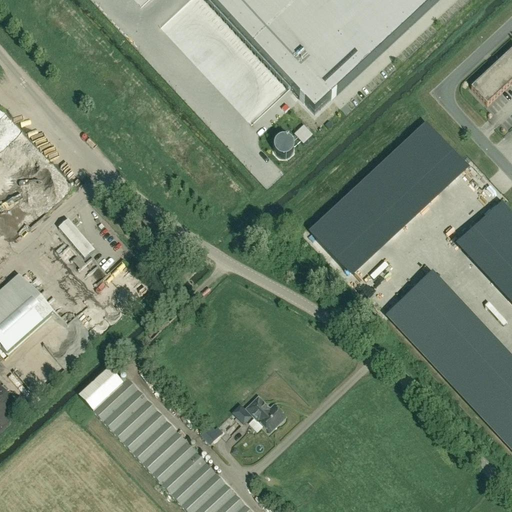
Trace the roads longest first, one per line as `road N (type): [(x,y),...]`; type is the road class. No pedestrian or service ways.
road 1 (unclassified): [(511,494),(446,419),(357,338),(202,246),(108,174),(0,55)]
road 2 (unclassified): [(511,171),(440,94),(511,28)]
